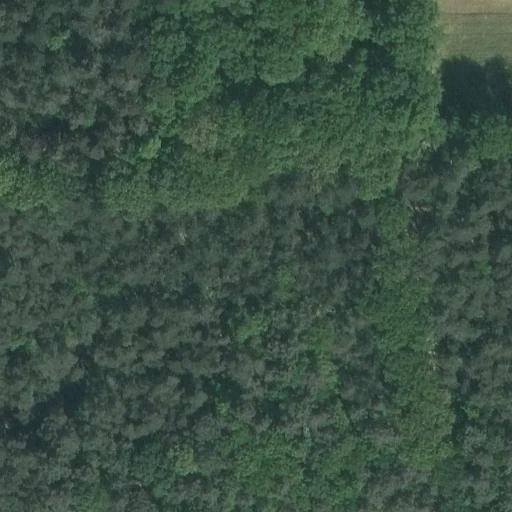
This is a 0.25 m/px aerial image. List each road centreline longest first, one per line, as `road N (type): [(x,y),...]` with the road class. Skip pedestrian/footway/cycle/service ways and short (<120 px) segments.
road 1 (track): [(466,511),(388,146),(377,0)]
road 2 (track): [(0,138),(25,157),(354,146)]
road 3 (track): [(511,143),(354,146)]
